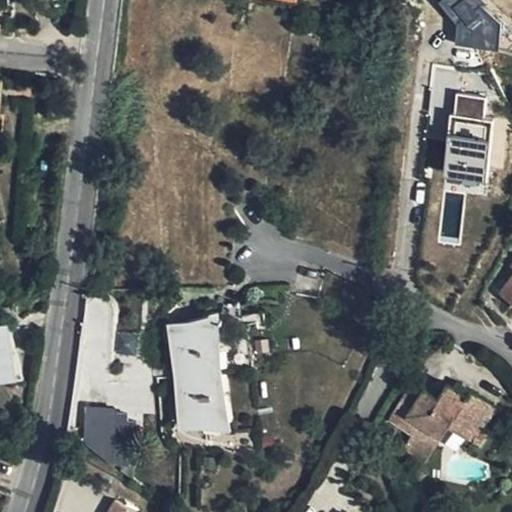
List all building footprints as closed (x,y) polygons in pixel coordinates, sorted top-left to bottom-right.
[(497,50),(500,17),(480,15),(481,0),(450,0),(446,44),(497,50)] [(484,188),(492,97),(451,94),(444,185),(484,188)] [(511,298),(511,276),(501,290),(511,298)] [(214,320),(172,324),(182,426),(223,423),(214,320)] [(4,326),(0,327),(0,375),(12,374),(4,326)] [(388,420),(402,428),(409,415),(425,390),(412,382),(388,420)] [(425,390),(409,415),(442,435),(448,425),(468,437),(489,403),(470,391),(467,396),(455,388),(447,384),(438,398),(425,390)] [(458,384),(455,388),(467,396),(470,391),(458,384)] [(496,407),(489,403),(468,437),(480,445),(490,432),(483,427),(496,407)] [(84,442),(116,466),(116,422),(116,410),(85,409),(84,442)] [(116,422),(126,423),(119,410),(116,410),(116,422)] [(433,448),(442,435),(409,415),(402,428),(433,448)] [(136,465),(124,465),(123,473),(136,480),(136,465)] [(137,511),(116,499),(108,511),(137,511)]
